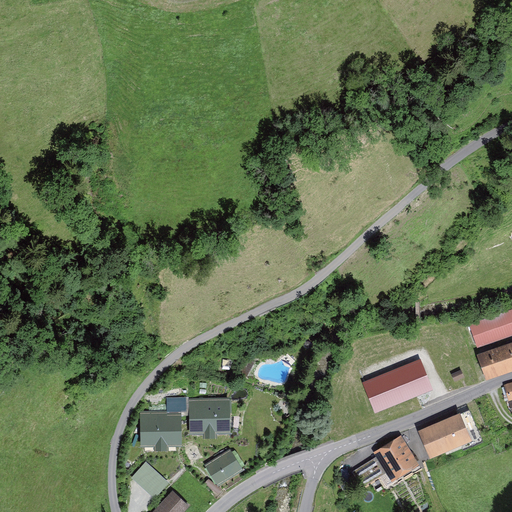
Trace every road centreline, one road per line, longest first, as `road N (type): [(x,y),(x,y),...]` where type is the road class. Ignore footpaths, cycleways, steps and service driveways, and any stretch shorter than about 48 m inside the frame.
road 1 (unclassified): [(116,511),(114,446),(134,399),(164,365),(307,286),(463,152),(511,128)]
road 2 (tertiary): [(320,453),(511,375)]
road 3 (tertiary): [(215,511),(247,486),(320,453)]
